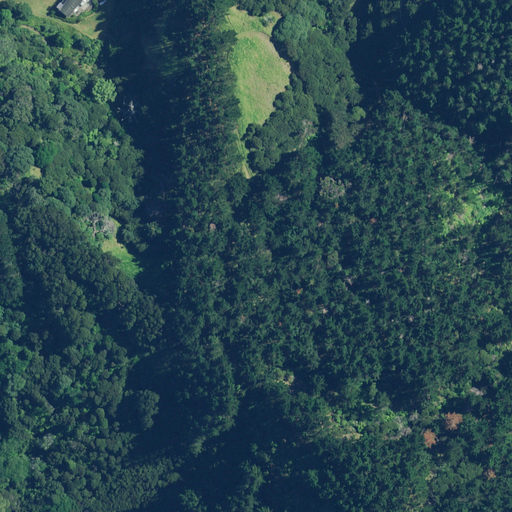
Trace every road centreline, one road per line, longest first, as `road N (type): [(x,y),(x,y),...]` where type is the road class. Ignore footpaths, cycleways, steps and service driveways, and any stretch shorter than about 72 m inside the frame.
road 1 (track): [(480,511),(473,434),(443,420),(310,418),(255,396),(237,442),(260,511)]
road 2 (track): [(167,511),(179,458),(171,392),(142,343),(88,305),(55,243),(9,219),(0,223)]
